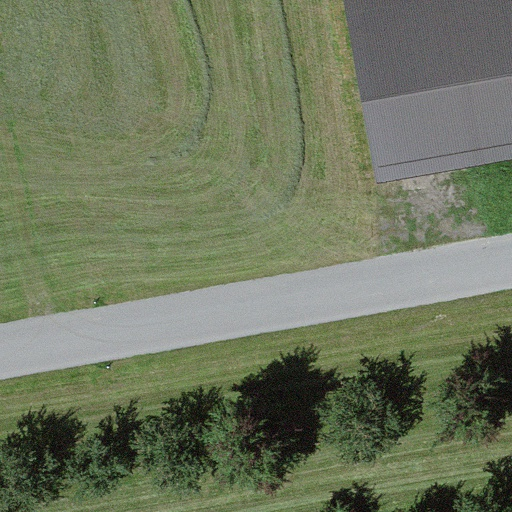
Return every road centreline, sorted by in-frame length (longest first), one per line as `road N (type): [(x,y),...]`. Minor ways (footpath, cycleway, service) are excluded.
road 1 (residential): [(0,354),(511,264)]
road 2 (track): [(0,97),(49,346)]
